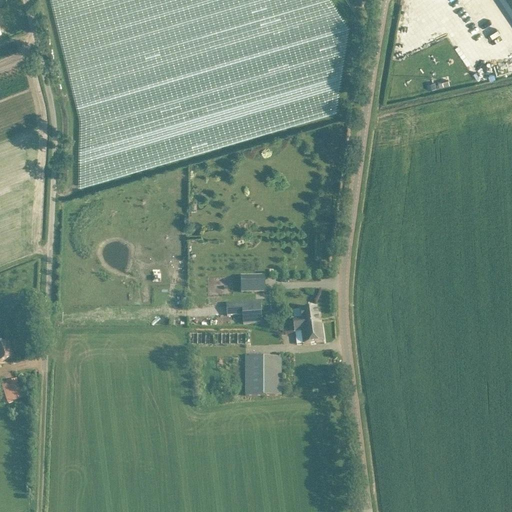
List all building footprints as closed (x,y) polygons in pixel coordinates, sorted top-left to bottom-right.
[(511,0),(501,0),(511,16),(511,0)] [(241,293),(266,293),(265,276),(241,277),(241,293)] [(244,323),(262,322),(260,302),(227,304),(228,315),(244,314),(244,323)] [(294,319),(293,319),(293,322),(294,325),(295,334),(295,333),(297,345),(303,344),(324,342),(321,323),(319,324),(317,308),(307,310),(301,310),(293,311),(294,319)] [(189,334),(189,337),(189,347),(246,347),(246,334),(189,334)] [(0,362),(12,359),(7,344),(0,345),(0,362)] [(233,372),(234,357),(217,357),(217,371),(233,372)] [(245,397),(271,397),(281,397),(281,358),(245,358),(245,397)] [(9,391),(5,393),(9,404),(23,399),(20,389),(17,382),(9,385),(8,383),(7,384),(9,391)]
